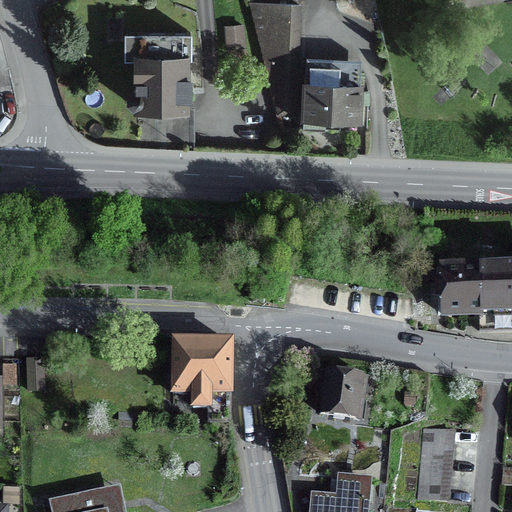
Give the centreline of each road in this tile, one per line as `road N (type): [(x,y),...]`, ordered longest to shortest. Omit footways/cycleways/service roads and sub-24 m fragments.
road 1 (secondary): [(511,188),(44,170)]
road 2 (residential): [(265,332),(0,320)]
road 3 (residential): [(511,358),(265,332)]
road 4 (residential): [(266,511),(251,415),(265,332)]
road 5 (residential): [(44,170),(45,124),(11,0)]
